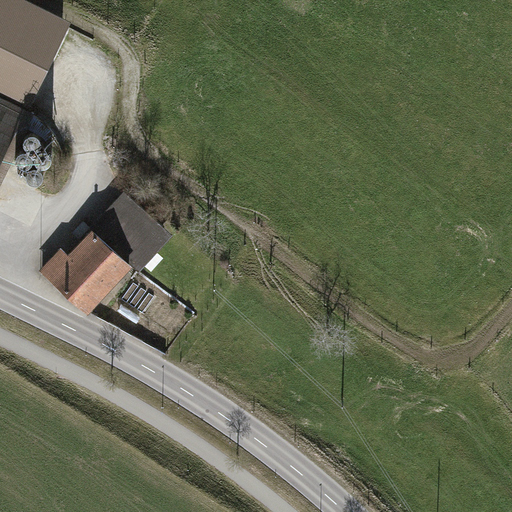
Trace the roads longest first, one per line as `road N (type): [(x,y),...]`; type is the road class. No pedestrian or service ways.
road 1 (track): [(511,308),(460,359),(429,362),(376,328),(149,156),(128,105),(125,47),(102,26),(45,0)]
road 2 (secondary): [(0,295),(191,394),(343,511)]
